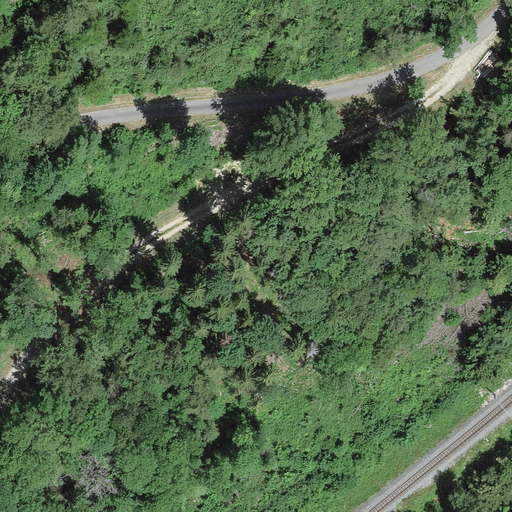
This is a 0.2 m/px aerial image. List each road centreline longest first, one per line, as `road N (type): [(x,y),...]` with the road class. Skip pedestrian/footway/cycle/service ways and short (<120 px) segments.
road 1 (track): [(0,389),(83,289),(181,215),(415,104),(452,79),(464,63),(462,44)]
road 2 (track): [(0,146),(144,111),(276,105),(370,89),(462,44),(511,0)]
